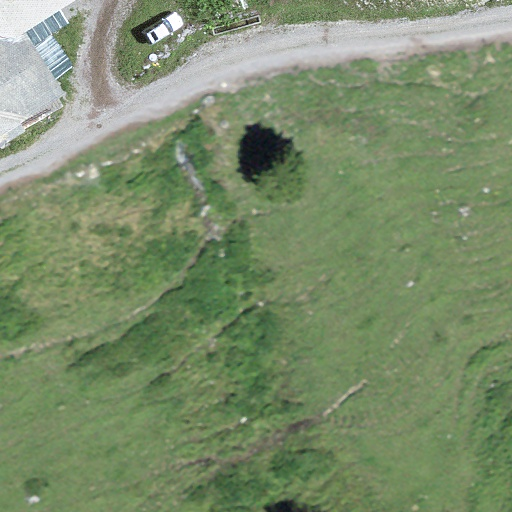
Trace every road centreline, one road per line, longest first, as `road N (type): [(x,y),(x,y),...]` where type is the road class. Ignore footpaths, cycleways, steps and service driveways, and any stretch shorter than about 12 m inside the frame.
road 1 (track): [(511,21),(260,50),(114,118)]
road 2 (track): [(114,118),(55,155),(0,176)]
road 3 (track): [(114,118),(114,24),(132,0)]
